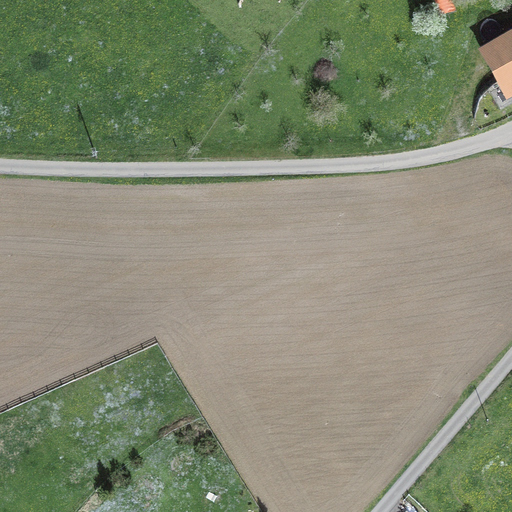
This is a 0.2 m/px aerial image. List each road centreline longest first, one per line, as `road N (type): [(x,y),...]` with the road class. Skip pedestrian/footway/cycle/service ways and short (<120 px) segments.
road 1 (unclassified): [(511,129),(477,145),(345,165),(0,165)]
road 2 (track): [(381,511),(511,357)]
